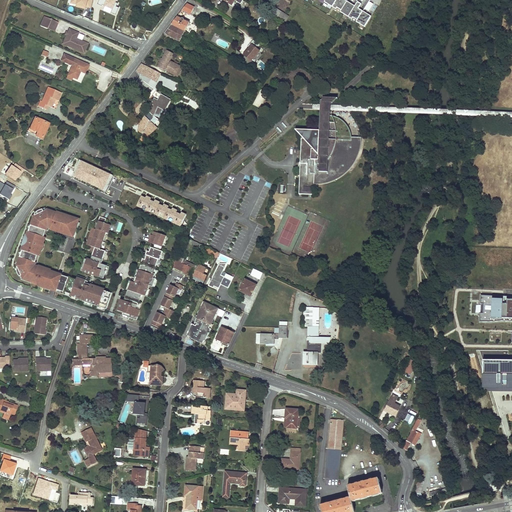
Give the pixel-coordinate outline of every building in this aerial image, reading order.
[(92,8),(93,0),(72,0),(71,3),(77,5),(77,7),(86,9),(86,7),(92,8)] [(116,3),(117,1),(114,0),(99,0),(98,5),(102,7),(103,4),(113,8),(111,13),(116,15),(119,8),(116,7),(118,4),(116,3)] [(325,0),(326,1),(325,2),(337,9),(338,8),(342,10),(341,12),(353,19),(354,18),(358,20),(357,22),(365,27),(371,17),(359,10),(359,9),(362,4),(358,2),(356,6),(355,8),(342,0),(325,0)] [(370,2),(365,9),(369,11),(373,4),(370,2)] [(187,15),(188,14),(190,15),(194,7),(187,4),(182,11),(185,12),(184,12),(184,13),(185,13),(185,14),(186,14),(186,15),(187,15)] [(272,6),(267,13),(281,21),(284,16),(285,14),(272,6)] [(359,9),(359,10),(371,17),(372,16),(359,9)] [(51,19),(45,16),(40,26),(47,29),(51,19)] [(177,17),(171,25),(185,32),(189,23),(184,20),(184,19),(184,18),(183,18),(182,18),(181,18),(181,19),(177,17)] [(58,22),(51,19),(47,29),(54,32),(58,22)] [(171,25),(164,34),(181,43),(181,41),(180,40),(185,32),(171,25)] [(88,44),(76,39),(78,33),(69,29),(68,33),(66,32),(65,35),(67,35),(63,44),(84,53),(88,44)] [(248,47),(249,48),(252,45),(256,48),(259,44),(254,39),(248,47)] [(256,48),(252,45),(249,48),(244,55),(255,64),(263,53),(256,48)] [(166,51),(158,68),(164,71),(168,64),(169,65),(166,71),(178,77),(182,68),(178,65),(179,63),(175,61),(173,63),(170,61),(170,62),(169,62),(172,57),(175,58),(178,53),(174,51),(172,54),(166,51)] [(89,66),(75,60),(64,55),(61,61),(72,66),(68,76),(73,78),(73,77),(77,79),(80,73),(78,72),(79,70),(81,71),(86,73),(87,70),(89,66)] [(141,64),(129,80),(135,83),(143,71),(144,71),(148,67),(141,64)] [(150,68),(145,76),(156,82),(160,74),(150,68)] [(175,90),(178,84),(160,75),(157,82),(175,90)] [(55,99),(56,100),(58,101),(62,93),(49,87),(42,102),(40,101),(38,106),(46,110),(48,106),(49,107),(53,99),(55,99)] [(161,118),(171,100),(156,91),(152,95),(154,99),(151,104),(153,106),(150,112),(154,115),(161,118)] [(136,98),(130,103),(134,110),(142,101),(136,98)] [(321,131),(321,130),(322,130),(322,129),(322,128),(323,128),(324,128),(325,128),(325,129),(326,130),(326,131),(327,118),(327,117),(327,110),(327,107),(330,105),(337,98),(322,98),(322,105),(322,110),(321,131)] [(141,126),(138,130),(143,134),(144,132),(149,135),(156,127),(150,121),(153,116),(150,112),(146,116),(139,125),(141,126)] [(327,117),(327,118),(328,118),(329,118),(330,118),(331,119),(332,119),(333,120),(334,120),(335,120),(336,121),(337,122),(338,122),(339,123),(339,124),(340,124),(341,125),(341,126),(342,126),(342,127),(343,128),(343,129),(344,129),(344,130),(344,131),(345,132),(345,133),(345,134),(346,135),(346,136),(346,137),(350,137),(350,136),(350,135),(349,134),(349,133),(349,132),(348,131),(348,130),(347,129),(347,128),(346,128),(346,127),(345,126),(345,125),(344,124),(343,124),(343,123),(342,122),(341,122),(340,121),(339,120),(338,120),(337,119),(336,119),(335,119),(334,118),(333,118),(332,118),(331,117),(330,117),(329,117),(328,117),(327,117)] [(36,133),(36,132),(39,133),(37,137),(42,139),(49,124),(34,118),(29,130),(36,133)] [(314,183),(314,181),(315,181),(317,181),(318,181),(320,181),(322,181),(324,180),(325,180),(327,180),(329,179),(330,178),(332,178),(334,177),(335,176),(337,176),(338,175),(340,174),(341,173),(342,172),(344,170),(345,169),(346,169),(346,168),(347,167),(349,165),(350,164),(351,162),(352,161),(352,159),(353,158),(354,156),(355,155),(355,153),(356,151),(356,150),(357,148),(357,146),(357,144),(357,143),(358,141),(358,139),(358,137),(350,137),(346,137),(346,136),(346,135),(345,134),(345,133),(345,132),(344,131),(344,130),(344,129),(343,129),(343,128),(342,127),(342,126),(341,126),(341,125),(340,124),(339,124),(339,123),(338,122),(337,122),(336,121),(335,120),(334,120),(333,120),(332,119),(331,119),(330,118),(329,118),(328,118),(327,118),(326,131),(326,130),(325,129),(325,128),(324,128),(323,128),(322,128),(322,129),(322,130),(321,130),(321,131),(295,130),(301,137),(300,157),(302,157),(302,159),(300,161),(300,162),(299,163),(299,165),(298,166),(298,167),(298,169),(298,170),(298,171),(300,171),(300,172),(299,194),(308,195),(308,190),(311,190),(310,195),(314,195),(314,183)] [(347,167),(346,168),(346,169),(345,169),(344,170),(342,172),(341,173),(340,174),(338,175),(337,176),(335,176),(334,177),(332,178),(330,178),(329,179),(327,180),(325,180),(324,180),(322,181),(320,181),(318,181),(317,181),(315,181),(314,181),(314,183),(316,183),(317,183),(319,183),(321,183),(323,183),(325,182),(326,182),(328,181),(330,181),(332,180),(333,179),(335,179),(337,178),(338,177),(340,176),(341,175),(343,174),(344,173),(346,171),(347,170),(348,169),(349,167),(351,166),(352,164),(353,163),(354,161),(355,160),(355,158),(356,156),(357,155),(357,153),(358,151),(358,149),(359,148),(359,146),(359,144),(360,142),(360,140),(360,138),(358,137),(358,139),(358,141),(357,143),(357,144),(357,146),(357,148),(356,150),(356,151),(355,153),(355,155),(354,156),(353,158),(352,159),(352,161),(351,162),(350,164),(349,165),(347,167)] [(110,175),(81,161),(74,177),(103,190),(110,175)] [(12,164),(5,174),(15,180),(17,178),(18,178),(24,169),(15,163),(14,166),(12,164)] [(11,195),(15,186),(7,181),(5,185),(0,182),(0,194),(8,199),(11,195)] [(145,198),(141,196),(136,206),(141,208),(142,205),(146,207),(145,210),(149,212),(151,209),(155,211),(154,214),(158,216),(160,213),(164,215),(162,218),(167,220),(168,217),(173,219),(171,222),(180,226),(186,213),(181,212),(180,214),(176,212),(177,209),(172,207),(171,210),(167,208),(168,206),(164,204),(163,206),(158,204),(159,201),(155,199),(154,202),(150,200),(151,198),(146,196),(145,198)] [(271,215),(278,218),(284,204),(277,201),(271,215)] [(23,278),(23,279),(39,285),(51,289),(56,291),(57,290),(61,292),(61,294),(63,294),(64,292),(69,278),(62,276),(57,274),(58,273),(51,271),(50,272),(41,268),(42,268),(38,266),(38,267),(32,265),(33,261),(35,262),(37,256),(39,256),(41,250),(40,250),(43,243),(44,243),(46,237),(44,236),(46,230),(44,229),(46,225),(51,227),(51,228),(56,230),(60,231),(59,232),(62,233),(63,232),(69,235),(69,234),(74,235),(77,227),(76,227),(78,223),(80,219),(74,217),(74,218),(68,216),(69,215),(66,214),(65,215),(62,214),(48,209),(44,211),(43,209),(38,212),(38,214),(34,216),(33,219),(31,225),(29,231),(28,231),(26,235),(27,235),(26,240),(25,239),(21,250),(22,250),(20,257),(18,263),(17,266),(19,270),(17,271),(18,273),(19,276),(21,276),(23,278)] [(108,220),(102,218),(100,224),(101,225),(98,231),(96,230),(94,235),(93,234),(90,241),(92,241),(90,246),(95,248),(93,251),(96,252),(95,254),(92,262),(89,261),(85,272),(105,280),(108,272),(107,272),(109,267),(103,265),(108,252),(102,250),(107,234),(110,234),(113,226),(107,224),(108,220)] [(150,234),(148,242),(162,246),(166,236),(153,232),(152,235),(150,234)] [(186,238),(184,241),(204,250),(205,247),(186,238)] [(219,253),(205,247),(204,250),(203,251),(217,257),(219,253)] [(163,252),(151,248),(149,252),(147,251),(146,255),(147,256),(145,260),(143,259),(139,270),(139,271),(137,278),(138,278),(137,281),(132,280),(129,291),(128,290),(125,298),(127,299),(126,302),(121,300),(117,311),(124,313),(123,315),(130,318),(131,315),(138,317),(142,303),(139,302),(142,295),(145,296),(149,286),(152,287),(155,279),(154,278),(155,274),(154,274),(158,260),(160,260),(163,252)] [(175,261),(172,267),(178,269),(191,275),(196,266),(185,261),(186,260),(180,258),(178,260),(176,259),(175,261)] [(223,264),(220,264),(219,265),(208,286),(213,288),(214,286),(219,289),(221,284),(224,277),(221,276),(225,268),(225,267),(222,266),(223,264)] [(197,265),(192,276),(193,277),(194,276),(204,281),(209,270),(197,265)] [(254,269),(251,276),(262,281),(265,274),(254,269)] [(106,310),(112,293),(98,289),(98,288),(90,285),(90,287),(86,286),(88,282),(77,278),(76,280),(69,277),(69,278),(64,292),(71,295),(71,296),(78,298),(77,300),(106,310)] [(232,281),(224,277),(221,284),(228,287),(232,281)] [(245,280),(239,291),(250,296),(256,285),(245,280)] [(175,287),(170,285),(161,305),(166,308),(168,309),(178,289),(175,287)] [(503,296),(482,296),(481,304),(484,304),(483,313),(480,313),(480,322),(491,322),(502,321),(511,321),(511,296),(507,297),(507,304),(503,303),(503,296)] [(168,309),(166,308),(163,315),(165,316),(171,319),(175,312),(168,309)] [(303,353),(303,364),(314,364),(314,361),(318,361),(318,352),(313,352),(313,350),(319,350),(319,343),(327,343),(328,343),(329,342),(330,338),(318,337),(319,308),(304,308),(304,311),(313,311),(312,326),(308,326),(307,340),(310,341),(309,353),(307,353),(303,353)] [(151,324),(159,328),(165,316),(163,315),(157,313),(151,324)] [(46,318),(35,316),(33,334),(45,335),(46,331),(44,331),(46,318)] [(24,333),(26,320),(10,318),(9,330),(15,330),(15,332),(24,333)] [(260,344),(274,344),(274,339),(274,337),(279,338),(287,338),(287,322),(279,322),(279,326),(279,334),(260,334),(260,344)] [(222,344),(228,347),(235,333),(222,327),(217,339),(223,342),(222,344)] [(167,329),(164,335),(169,337),(170,336),(172,331),(167,329)] [(94,335),(80,335),(80,344),(78,344),(78,355),(82,355),(87,355),(86,344),(90,344),(90,339),(94,339),(94,335)] [(5,358),(0,358),(0,368),(5,369),(5,364),(9,364),(9,357),(5,357),(5,358)] [(112,373),(112,358),(101,358),(101,357),(96,357),(96,359),(87,359),(83,359),(73,359),(73,361),(71,361),(71,363),(70,363),(70,366),(73,366),(73,365),(82,364),(82,365),(93,365),(93,371),(90,371),(90,376),(99,376),(99,371),(105,371),(105,373),(112,373)] [(44,359),(35,358),(35,372),(50,372),(50,360),(44,360),(44,359)] [(19,361),(12,361),(13,372),(28,372),(28,359),(19,359),(19,361)] [(408,360),(404,373),(412,375),(415,362),(408,360)] [(511,360),(483,360),(483,384),(511,384),(511,360)] [(155,366),(148,365),(147,372),(151,372),(150,384),(162,385),(162,376),(160,375),(160,371),(164,369),(162,366),(159,366),(158,364),(156,364),(155,366)] [(203,388),(204,381),(193,380),(192,392),(197,393),(197,398),(209,398),(210,389),(203,388)] [(236,394),(226,393),(225,409),(244,410),(245,402),(243,402),(244,395),(245,396),(246,391),(237,390),(236,394)] [(495,405),(503,404),(502,397),(494,398),(495,405)] [(8,402),(0,399),(0,411),(3,413),(2,416),(9,418),(10,414),(14,415),(17,405),(13,404),(12,406),(7,405),(8,402)] [(390,400),(384,410),(395,416),(400,406),(390,400)] [(145,413),(145,403),(138,402),(134,402),(133,414),(140,415),(140,418),(137,418),(137,425),(147,426),(148,414),(145,413)] [(207,406),(193,405),(193,413),(195,413),(194,424),(200,424),(200,425),(202,425),(202,424),(205,424),(205,420),(210,420),(210,414),(208,414),(208,410),(207,410),(207,406)] [(298,416),(298,410),(286,409),(285,419),(287,419),(286,427),(297,428),(298,416)] [(338,480),(344,421),(331,419),(325,479),(338,480)] [(101,450),(90,429),(81,434),(86,443),(90,441),(93,448),(89,450),(88,447),(84,449),(89,460),(84,462),(87,468),(97,463),(93,455),(101,450)] [(146,443),(146,438),(147,431),(135,429),(135,438),(137,438),(137,442),(135,442),(135,449),(137,449),(136,456),(149,456),(149,450),(146,450),(146,446),(144,446),(144,443),(146,443)] [(413,429),(407,441),(412,443),(418,432),(413,429)] [(247,439),(248,432),(231,431),(230,444),(239,444),(239,449),(245,450),(245,445),(249,445),(250,439),(247,439)] [(416,445),(422,434),(418,432),(412,443),(416,445)] [(407,451),(411,444),(407,441),(403,449),(407,451)] [(200,452),(200,447),(191,446),(190,452),(189,452),(188,457),(188,458),(190,458),(190,461),(186,460),(186,470),(195,471),(196,458),(203,459),(203,453),(200,452)] [(300,453),(291,452),(290,460),(282,460),(282,468),(299,470),(300,453)] [(11,456),(4,454),(2,461),(4,461),(0,470),(0,471),(13,476),(17,464),(9,461),(11,456)] [(145,485),(146,469),(133,468),(132,485),(145,485)] [(246,486),(247,473),(225,471),(224,484),(229,484),(229,483),(240,484),(240,485),(246,486)] [(58,484),(38,478),(33,495),(48,499),(51,489),(56,491),(58,484)] [(382,493),(378,478),(348,486),(351,498),(320,505),(322,511),(354,511),(352,501),(382,493)] [(202,487),(198,486),(186,486),(185,496),(188,496),(188,498),(187,498),(186,508),(196,509),(197,500),(201,501),(202,487)] [(307,490),(280,488),(279,503),(289,503),(289,498),(300,499),(300,506),(305,506),(307,490)] [(79,495),(70,495),(70,501),(74,501),(74,503),(82,504),(82,506),(89,506),(89,505),(94,505),(95,497),(91,496),(91,494),(79,493),(79,495)] [(122,497),(112,496),(112,504),(121,504),(122,497)] [(137,503),(129,503),(128,510),(131,510),(130,511),(141,511),(142,506),(137,505),(137,503)]
